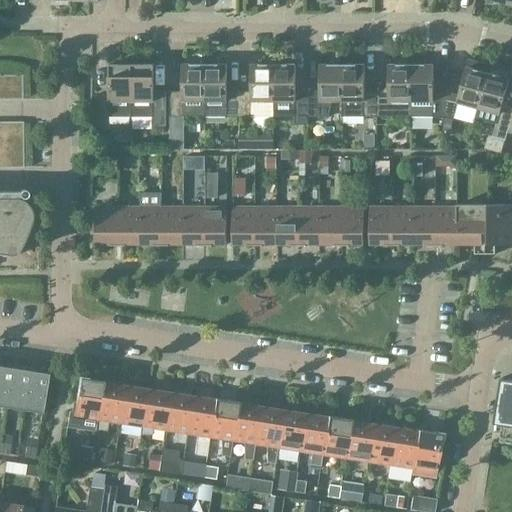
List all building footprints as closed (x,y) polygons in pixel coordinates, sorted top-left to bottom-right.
[(478,108),(487,73),(490,64),(468,59),(466,67),(458,94),(446,91),(442,119),(443,119),(441,131),(449,132),(451,120),(453,120),(458,103),(478,108)] [(131,117),(131,65),(109,65),(109,92),(96,92),(96,117),(131,117)] [(153,65),(131,65),(131,117),(152,117),(152,125),(166,125),(166,92),(153,92),(153,65)] [(204,117),(204,65),(182,65),(182,92),(169,92),(169,117),(204,117)] [(238,117),(239,92),(226,92),(226,65),(204,65),(204,117),(238,117)] [(273,101),(273,65),(251,65),(251,92),(239,92),(238,117),(273,117),(273,101)] [(307,125),(307,117),(307,92),(295,92),(295,65),(273,65),(273,101),(273,117),(294,117),(294,125),(307,125)] [(342,102),(342,65),(319,65),(319,92),(307,92),(307,117),(328,117),(331,102),(342,102)] [(376,118),(376,92),(364,92),(364,65),(342,65),(342,102),(342,117),(376,118)] [(410,117),(410,65),(388,65),(388,92),(376,92),(376,118),(389,118),(410,117)] [(427,117),(442,119),(446,91),(433,91),(433,65),(410,65),(410,117),(427,117)] [(509,79),(487,73),(478,108),(498,114),(492,137),(505,140),(507,132),(511,113),(511,107),(502,105),(509,79)] [(0,99),(11,100),(11,75),(0,75),(0,99)] [(22,75),(11,75),(11,100),(22,100),(22,75)] [(0,167),(23,168),(22,122),(0,121),(0,167)] [(281,138),(281,124),(248,124),(248,138),(281,138)] [(379,144),(379,166),(399,166),(399,144),(379,144)] [(183,167),(197,168),(197,155),(183,155),(183,156),(183,167)] [(319,156),(319,168),(328,168),(328,156),(319,156)] [(216,161),(214,187),(229,188),(231,162),(216,161)] [(161,245),(161,207),(161,193),(139,193),(139,207),(139,245),(153,245),(161,245)] [(0,254),(15,256),(24,239),(31,221),(31,214),(29,207),(24,202),(19,199),(13,198),(0,198),(0,254)] [(511,204),(484,205),(484,254),(495,254),(495,245),(511,244),(511,204)] [(484,254),(484,205),(456,205),(456,207),(456,245),(474,245),(474,254),(484,254)] [(117,245),(117,207),(95,207),(95,245),(110,245),(117,245)] [(139,245),(139,207),(117,207),(117,245),(126,245),(139,245)] [(183,245),(183,207),(161,207),(161,245),(169,246),(169,245),(183,245)] [(205,246),(205,207),(183,207),(183,245),(196,245),(196,246),(205,246)] [(226,207),(205,207),(205,246),(212,245),(226,245),(226,207)] [(254,246),(254,207),(233,207),(232,245),(247,245),(247,246),(254,246)] [(276,245),(276,207),(254,207),(254,246),(263,246),(263,245),(276,245)] [(298,246),(298,207),(276,207),(276,245),(290,245),(290,246),(298,246)] [(320,245),(320,207),(298,207),(298,246),(306,246),(306,245),(320,245)] [(342,246),(342,207),(320,207),(320,245),(333,245),(333,246),(342,246)] [(363,207),(342,207),(342,246),(349,246),(349,245),(363,245),(363,207)] [(392,246),(392,207),(369,207),(369,245),(384,245),(384,246),(392,246)] [(413,245),(413,207),(392,207),(392,246),(400,246),(400,245),(413,245)] [(435,246),(435,207),(413,207),(413,245),(427,245),(427,246),(435,246)] [(456,245),(456,207),(435,207),(435,246),(443,246),(443,245),(456,245)] [(0,406),(6,408),(12,368),(0,366),(0,406)] [(23,410),(29,371),(12,368),(6,408),(23,410)] [(47,374),(29,371),(23,410),(41,413),(47,374)] [(96,420),(102,381),(79,377),(73,412),(68,411),(65,427),(94,432),(96,420)] [(511,426),(511,380),(501,378),(494,423),(511,426)] [(118,423),(124,387),(103,383),(103,381),(102,381),(96,420),(118,423)] [(141,427),(147,390),(124,387),(118,423),(141,427)] [(164,430),(169,394),(147,390),(141,427),(140,434),(148,436),(151,434),(152,428),(164,430)] [(186,434),(192,397),(169,394),(164,430),(186,434)] [(209,437),(215,399),(214,398),(213,401),(192,397),(186,434),(209,437)] [(231,441),(237,402),(215,399),(209,437),(219,439),(220,456),(229,457),(231,441)] [(238,402),(237,402),(231,441),(242,442),(242,458),(251,459),(254,444),(259,408),(238,404),(238,402)] [(276,448),(282,411),(259,408),(254,444),(265,446),(265,462),(274,464),(276,448)] [(299,451),(304,415),(282,411),(276,448),(299,451)] [(321,455),(327,416),(326,418),(304,415),(299,451),(310,453),(308,465),(319,467),(321,455)] [(344,458),(350,419),(327,416),(321,455),(344,458)] [(366,462),(372,425),(350,422),(351,419),(350,419),(344,458),(366,462)] [(389,465),(395,429),(372,425),(366,462),(389,465)] [(412,469),(418,430),(417,430),(416,432),(395,429),(389,465),(412,469)] [(434,478),(440,433),(418,430),(412,469),(411,474),(434,478)] [(120,450),(123,439),(110,435),(106,446),(120,450)] [(10,445),(0,442),(0,452),(9,454),(10,445)] [(68,445),(66,457),(89,460),(91,448),(68,445)] [(36,448),(25,447),(24,457),(34,458),(36,448)] [(112,449),(100,447),(97,461),(110,463),(112,449)] [(135,455),(123,453),(121,465),(133,467),(135,455)] [(157,470),(160,454),(149,453),(147,469),(157,470)] [(182,458),(160,454),(157,470),(179,474),(182,458)] [(143,487),(146,462),(134,460),(132,485),(143,487)] [(203,465),(192,463),(190,475),(201,477),(203,465)] [(204,466),(203,478),(214,480),(216,468),(204,466)] [(249,472),(231,469),(228,486),(246,489),(249,472)] [(296,471),(280,469),(276,490),(293,492),(296,471)] [(102,484),(104,475),(92,473),(90,487),(102,489),(102,484)] [(271,481),(248,477),(246,490),(269,493),(271,481)] [(306,481),(296,480),(294,492),(304,494),(306,481)] [(362,485),(344,483),(342,499),(360,502),(362,485)] [(134,511),(135,507),(113,504),(116,487),(102,484),(102,489),(101,493),(98,511),(134,511)] [(327,485),(326,497),(337,499),(339,487),(327,485)] [(98,511),(101,493),(102,489),(90,487),(88,487),(83,511),(54,507),(53,511),(98,511)] [(381,495),(368,493),(366,503),(379,505),(381,495)] [(396,496),(384,494),(382,506),(394,508),(396,496)] [(423,511),(433,511),(435,501),(411,497),(409,510),(423,511)] [(170,511),(172,504),(158,501),(157,511),(151,510),(152,501),(137,498),(135,507),(134,511),(170,511)] [(33,511),(34,507),(0,502),(0,511),(33,511)]
